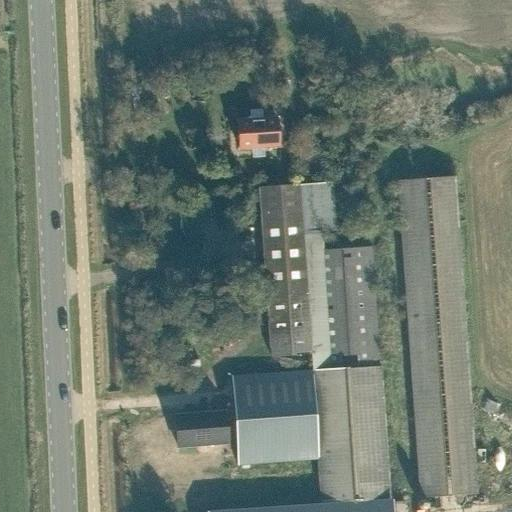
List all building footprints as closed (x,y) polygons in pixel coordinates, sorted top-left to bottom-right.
[(158,112),(156,94),(154,83),(130,87),(133,117),(147,115),(146,113),(158,112)] [(278,118),(238,121),(241,149),(280,146),(278,118)] [(454,176),(396,180),(418,499),(476,493),(454,176)] [(307,293),(304,251),(301,208),(299,184),(259,187),(261,211),(267,296),(307,293)] [(235,417),(236,434),(238,465),(316,459),(319,503),(390,498),(380,366),(371,246),(304,251),(307,293),(267,296),(271,355),(316,352),(318,367),(231,374),(235,417)] [(212,412),(178,415),(181,443),(181,447),(231,443),(228,411),(212,412)] [(391,511),(390,499),(210,511),(391,511)]
